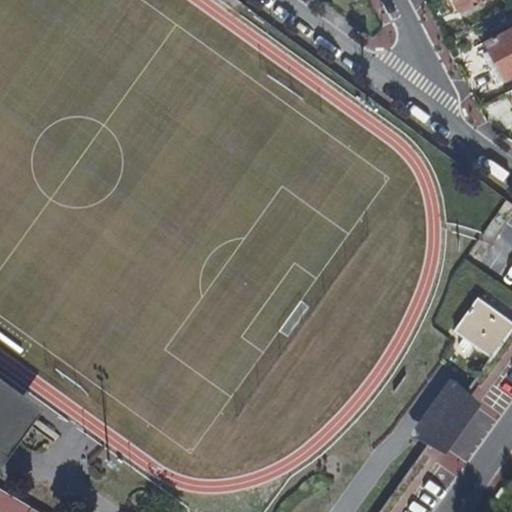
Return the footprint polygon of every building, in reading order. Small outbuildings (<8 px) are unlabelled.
[(454,0),(462,15),(490,0),(454,0)] [(511,28),(485,42),(504,80),(511,75),(511,28)] [(494,359),(511,333),(511,322),(480,298),(463,320),(464,321),(457,332),(494,359)] [(458,381),(450,378),(412,432),(416,437),(432,445),(448,453),(483,404),(470,392),(458,381)] [(46,421),(0,386),(0,472),(4,475),(46,421)]
